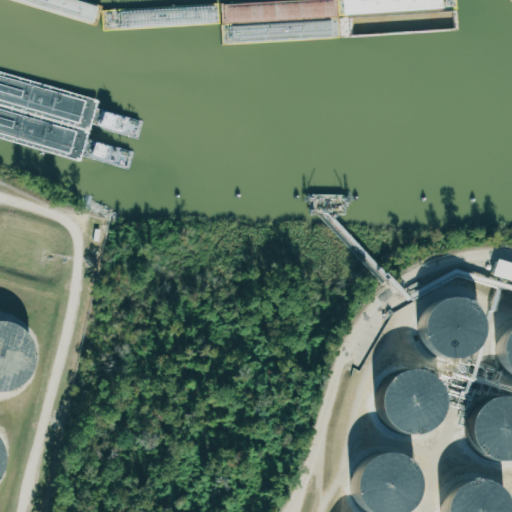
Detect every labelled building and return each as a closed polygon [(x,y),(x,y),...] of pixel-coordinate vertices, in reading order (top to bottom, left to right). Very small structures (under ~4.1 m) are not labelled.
[(511,262),(493,257),(488,274),(511,280),(511,262)] [(428,353),(437,358),(447,359),(457,358),(467,354),(474,347),(479,338),(481,328),(480,318),(475,309),(469,301),(460,296),(450,294),(440,296),(430,300),(423,307),(418,316),(416,326),(417,336),(422,345),(428,353)] [(507,373),(511,375),(511,319),(509,321),(501,327),(496,336),(495,346),(496,356),(500,366),(507,373)] [(0,391),(4,391),(14,386),(22,378),(28,368),(30,357),(29,346),(24,336),(16,328),(6,322),(0,320),(0,391)] [(386,426),(395,431),(405,433),(415,431),(425,427),(432,420),(437,411),(439,401),(438,391),(433,382),(427,374),(418,369),(408,368),(398,369),(388,373),(381,380),(376,389),(374,399),(375,409),(380,418),(386,426)] [(477,453),(486,458),(496,460),(506,459),(511,455),(511,399),(508,397),(498,395),(488,396),(479,401),(472,407),(467,416),(465,426),(466,436),(470,446),(477,453)] [(362,510),(365,511),(400,511),(408,505),(413,496),(414,486),(413,476),(409,467),(402,459),(393,454),(383,452),(373,453),(364,458),(356,465),(351,474),(349,484),(351,494),(355,503),(362,510)] [(505,511),(506,510),(504,500),(500,491),(493,484),(484,479),(474,477),(464,478),(455,482),(447,489),(442,498),(440,508),(440,511),(505,511)]
